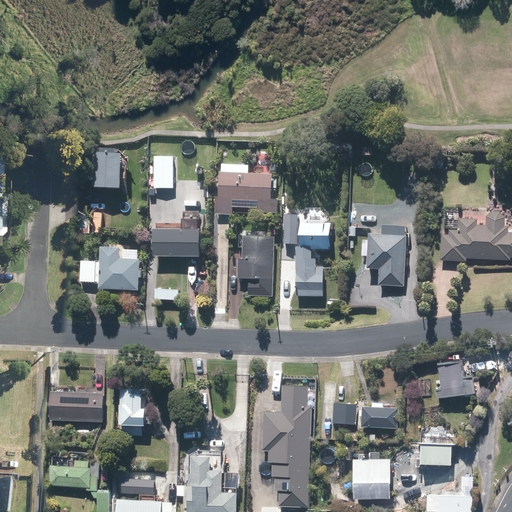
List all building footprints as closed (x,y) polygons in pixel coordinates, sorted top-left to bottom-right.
[(437,149),(436,169),(445,169),(447,149),(437,149)] [(128,190),(130,155),(102,155),(100,188),(128,190)] [(175,189),(176,158),(158,157),(157,188),(175,189)] [(282,201),(276,201),(277,175),(224,173),(223,198),(220,198),(220,215),(236,216),(236,201),(261,202),(260,213),(281,214),(282,201)] [(511,232),(506,232),(507,227),(503,227),(503,217),(499,212),(490,211),(485,216),(485,226),(475,225),(475,220),(457,219),(456,231),(447,230),(447,235),(440,234),(439,261),(464,262),(464,258),(509,260),(509,258),(511,257),(511,232)] [(84,216),(82,234),(92,235),(93,217),(84,216)] [(286,220),(284,253),(298,254),(300,221),(286,220)] [(327,268),(320,268),(320,260),(316,260),(316,250),(336,250),(336,225),(306,224),(306,248),(301,248),(301,297),(327,298),(327,268)] [(207,257),(208,231),(160,231),(160,257),(207,257)] [(385,271),(384,285),(408,287),(412,237),(375,234),(373,270),(385,271)] [(252,280),(251,296),(276,297),(278,238),(246,237),(245,260),(242,260),(242,279),(252,280)] [(103,289),(142,291),(144,260),(123,259),(124,249),(105,248),(104,262),(84,261),(83,282),(103,283),(103,289)] [(445,360),(448,388),(442,388),(443,397),(480,393),(478,374),(472,375),(470,357),(445,360)] [(123,405),(125,405),(124,422),(153,423),(153,405),(149,405),(150,387),(124,387),(123,405)] [(55,390),(53,419),(107,421),(109,393),(55,390)] [(284,392),(283,415),(286,415),(285,433),(264,432),(263,450),(287,452),(287,435),(315,436),(316,393),(284,392)] [(367,425),(400,427),(402,407),(387,406),(388,402),(378,401),(377,405),(368,405),(367,425)] [(337,402),(336,421),(358,423),(360,404),(337,402)] [(426,441),(425,462),(455,464),(456,443),(426,441)] [(355,460),(355,448),(346,447),(345,460),(355,460)] [(228,470),(216,469),(216,455),(197,454),(197,472),(193,472),(193,485),(186,485),(185,506),(193,506),(192,511),(243,511),(244,491),(227,490),(228,470)] [(245,457),(230,457),(229,489),(244,489),(245,457)] [(394,457),(361,458),(361,498),(395,497),(394,457)] [(97,496),(100,496),(99,511),(112,511),(114,489),(101,488),(103,475),(101,475),(102,461),(81,460),(81,466),(55,464),(54,483),(83,485),(82,488),(94,489),(97,496)] [(298,472),(297,484),(298,484),(297,498),(306,499),(309,473),(298,472)] [(0,478),(0,511),(8,511),(10,511),(13,480),(0,478)] [(155,480),(121,479),(121,493),(154,494),(155,480)] [(445,511),(470,511),(471,497),(440,495),(439,511),(445,511)] [(121,499),(120,511),(175,511),(176,502),(121,499)]
